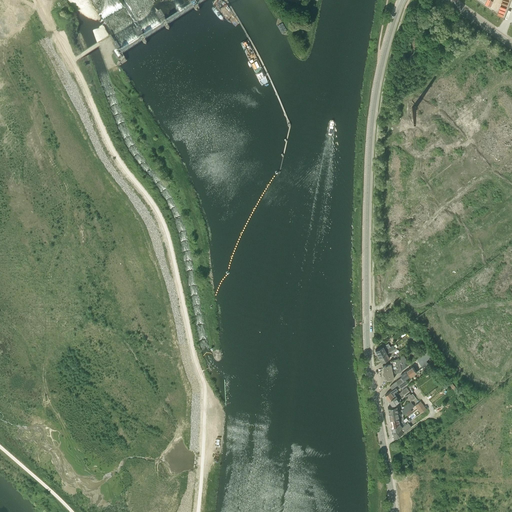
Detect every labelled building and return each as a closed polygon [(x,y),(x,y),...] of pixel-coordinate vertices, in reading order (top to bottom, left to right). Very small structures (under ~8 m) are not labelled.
[(187,0),(188,0),(192,7),(193,6),(194,8),(197,10),(200,8),(199,5),(198,3),(199,2),(197,0),(187,0)] [(161,14),(159,13),(159,15),(159,17),(160,18),(159,18),(163,25),(164,25),(165,27),(166,27),(168,28),(169,26),(169,25),(167,22),(168,22),(164,15),(163,16),(163,15),(161,14)] [(139,29),(137,29),(137,31),(137,33),(136,33),(140,39),(141,39),(142,41),(144,42),(146,42),(146,40),(146,38),(145,36),(141,30),(140,30),(139,29)] [(119,51),(115,54),(119,60),(123,57),(119,51)] [(375,350),(379,356),(394,349),(393,345),(385,349),(383,345),(375,350)] [(394,349),(379,356),(379,357),(382,362),(390,357),(388,354),(397,349),(396,348),(394,349)] [(396,358),(399,356),(403,353),(401,349),(393,356),(396,358)] [(412,366),(417,372),(426,364),(426,365),(429,363),(427,360),(429,359),(430,361),(433,359),(431,357),(428,352),(417,359),(419,361),(412,366)] [(386,380),(394,378),(393,373),(400,371),(402,370),(409,364),(403,354),(399,358),(390,360),(391,363),(383,365),(386,380)] [(411,376),(417,372),(412,366),(406,370),(410,376),(411,376)] [(402,377),(404,380),(410,376),(406,370),(400,375),(402,377)] [(390,386),(392,389),(405,380),(404,380),(402,377),(392,383),(390,386)] [(406,383),(405,380),(392,389),(385,395),(389,400),(398,393),(396,391),(406,383)] [(398,393),(389,400),(393,405),(400,400),(398,398),(409,390),(408,389),(407,387),(398,393)] [(409,402),(411,401),(415,397),(413,393),(406,398),(409,402)] [(402,410),(403,414),(403,415),(414,406),(411,401),(409,402),(404,406),(404,407),(403,407),(404,408),(402,410)] [(421,413),(427,409),(421,401),(415,405),(421,413)] [(396,426),(400,422),(403,419),(403,416),(399,417),(390,419),(391,426),(396,426)] [(391,426),(392,432),(396,431),(408,422),(411,420),(410,418),(405,422),(403,419),(400,422),(396,426),(391,426)] [(396,431),(392,432),(393,437),(398,437),(404,432),(411,427),(408,422),(396,431)]
